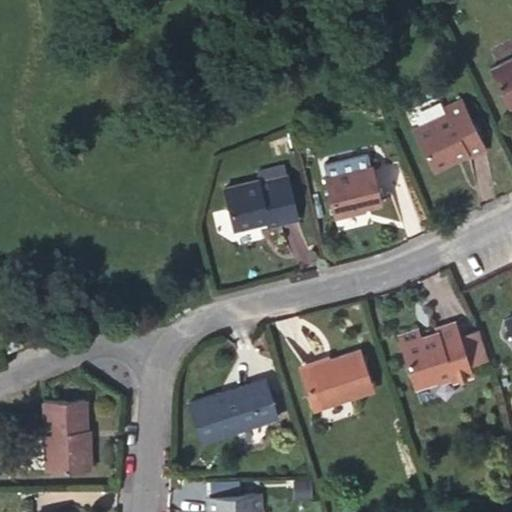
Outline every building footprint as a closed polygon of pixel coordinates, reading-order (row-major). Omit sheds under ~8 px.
[(418,8),(414,0),(400,0),(405,13),(418,8)] [(511,105),(511,57),(490,68),(508,107),(511,105)] [(414,128),(433,169),(451,160),(453,156),(458,154),(459,157),(466,153),(468,156),(471,155),(486,148),(462,98),(445,106),(448,111),(414,128)] [(313,135),(300,138),(303,152),(316,149),(313,135)] [(258,178),(258,180),(287,173),(284,164),(256,170),(258,178)] [(371,165),(325,176),(335,215),(354,211),(353,207),(380,201),(371,165)] [(258,178),(223,186),(234,229),(257,223),(256,220),(263,218),(265,224),(298,216),(288,173),(287,173),(258,180),(258,178)] [(418,328),(398,334),(414,384),(434,377),(440,380),(452,376),(453,379),(472,374),(469,363),(459,332),(455,321),(436,327),(437,330),(429,333),(429,336),(424,337),(421,335),(418,328)] [(477,327),(459,332),(469,363),(487,358),(477,327)] [(22,344),(18,335),(1,342),(6,350),(22,344)] [(373,388),(360,348),(300,368),(314,408),(373,388)] [(265,377),(221,392),(222,395),(267,380),(265,377)] [(267,380),(222,395),(221,392),(188,401),(201,441),(278,417),(267,380)] [(90,467),(89,444),(87,444),(86,436),(85,397),(44,399),(45,469),(90,467)] [(295,497),(310,496),(310,479),(295,479),(295,497)] [(511,493),(511,480),(498,483),(500,495),(511,493)] [(208,494),(209,511),(213,511),(212,511),(256,511),(256,509),(259,508),(258,491),(208,494)]
